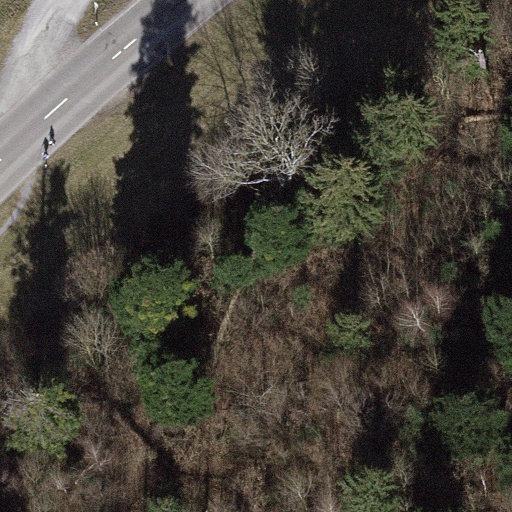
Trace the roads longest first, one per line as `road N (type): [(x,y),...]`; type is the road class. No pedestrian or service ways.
road 1 (secondary): [(0,162),(191,0)]
road 2 (track): [(39,125),(25,88),(68,0)]
